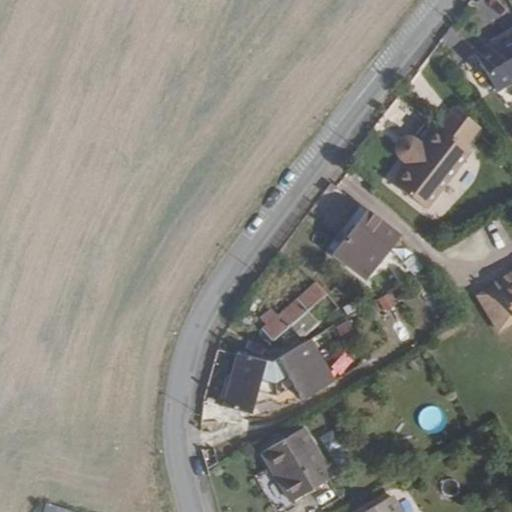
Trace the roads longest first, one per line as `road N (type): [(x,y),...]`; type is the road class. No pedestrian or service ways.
road 1 (residential): [(448,0),(244,251),(208,308),(186,355),(178,426),(192,511)]
road 2 (track): [(511,252),(470,275),(325,152)]
